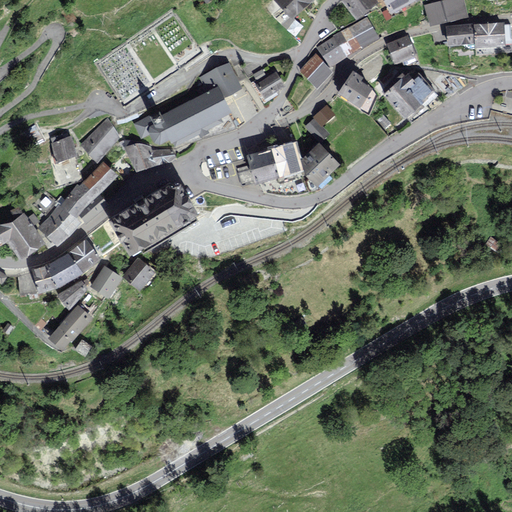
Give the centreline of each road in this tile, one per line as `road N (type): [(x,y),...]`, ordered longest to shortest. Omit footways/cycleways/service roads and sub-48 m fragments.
road 1 (tertiary): [(0,497),(75,509),(127,496),(442,309),(511,283)]
road 2 (unclassified): [(511,85),(498,85),(310,199),(285,203),(209,188)]
road 3 (residential): [(301,56),(222,55),(133,109),(83,105),(4,129)]
road 4 (residential): [(267,124),(292,119),(385,41),(511,20)]
road 5 (residential): [(0,262),(50,255),(160,176)]
road 6 (track): [(0,111),(32,88),(55,38),(48,33),(0,71)]
road 7 (residential): [(267,124),(198,152),(193,175),(209,188)]
